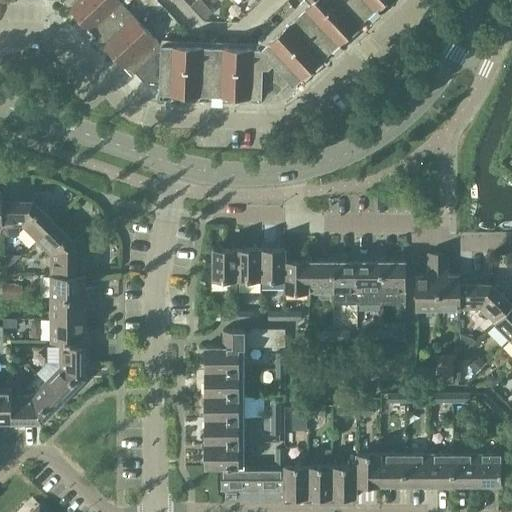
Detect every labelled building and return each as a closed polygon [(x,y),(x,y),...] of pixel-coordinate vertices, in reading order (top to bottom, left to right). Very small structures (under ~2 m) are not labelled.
[(82,20),(103,0),(66,0),(64,2),(82,20)] [(99,38),(129,10),(119,0),(103,0),(82,20),(99,38)] [(163,46),(162,84),(161,94),(263,98),(264,94),(279,94),(292,81),(295,84),(385,0),(311,0),(314,3),(310,7),(307,7),(262,49),(163,46)] [(198,14),(207,6),(201,0),(198,0),(192,7),(198,14)] [(207,6),(198,14),(205,21),(214,13),(207,6)] [(116,57),(146,28),(129,10),(99,38),(116,57)] [(146,28),(116,57),(134,76),(137,73),(146,83),(162,84),(163,46),(146,28)] [(3,198),(3,226),(24,226),(38,241),(56,223),(34,201),(17,201),(17,198),(4,198),(3,198)] [(81,276),(81,275),(87,275),(88,275),(88,239),(82,234),(74,241),(56,223),(38,241),(53,255),(53,276),(81,276)] [(239,280),(239,249),(214,249),(214,280),(239,280)] [(239,280),(263,280),(263,249),(239,249),(239,280)] [(287,261),(287,249),(263,249),(263,280),(286,280),(287,280),(287,261)] [(440,309),(440,253),(429,253),(429,275),(417,275),(417,309),(440,309)] [(461,281),(462,281),(462,275),(450,275),(451,253),(440,253),(440,309),(461,309),(461,281)] [(383,261),(383,292),(407,292),(407,260),(383,261)] [(9,275),(18,275),(18,267),(12,261),(5,261),(5,270),(9,271),(9,275)] [(287,280),(286,280),(286,292),(311,292),(311,261),(287,261),(287,280)] [(335,292),(335,261),(311,261),(311,292),(335,292)] [(359,292),(359,261),(335,261),(335,292),(359,292)] [(359,292),(383,292),(383,261),(359,261),(359,292)] [(53,298),(101,298),(101,287),(87,287),(87,275),(81,275),(81,276),(53,276),(53,298)] [(511,308),(511,303),(492,284),(475,285),(475,281),(462,281),(461,281),(461,309),(482,310),(496,324),(511,308)] [(4,298),(16,298),(16,285),(4,285),(4,298)] [(101,308),(101,298),(53,298),(53,319),(87,319),(87,308),(101,308)] [(511,339),(511,308),(496,324),(511,339)] [(270,320),(286,320),(286,311),(270,312),(270,320)] [(286,311),(286,320),(303,320),(303,311),(286,311)] [(213,320),(239,320),(239,312),(213,312),(213,320)] [(239,312),(239,320),(255,320),(255,312),(239,312)] [(87,319),(53,319),(53,342),(67,342),(73,342),(101,342),(101,330),(87,330),(87,319)] [(207,370),(246,370),(246,347),(286,346),(286,329),(253,329),(253,332),(247,332),(247,329),(225,329),(225,345),(207,345),(207,370)] [(334,340),(334,331),(318,331),(318,340),(334,340)] [(351,331),(334,331),(334,340),(351,340),(351,331)] [(382,340),(382,332),(366,332),(366,340),(382,340)] [(399,332),(382,332),(382,340),(399,340),(399,332)] [(48,382),(65,400),(87,379),(87,361),(90,361),(90,347),(62,347),(62,368),(48,382)] [(277,370),(286,370),(286,353),(277,353),(277,370)] [(478,374),(487,365),(479,356),(469,365),(478,374)] [(430,382),(445,382),(446,368),(430,368),(430,382)] [(207,394),(246,394),(246,370),(207,370),(207,394)] [(286,370),(277,370),(277,387),(286,387),(286,370)] [(1,374),(0,373),(0,422),(12,422),(13,422),(13,397),(13,388),(1,388),(1,374)] [(13,422),(12,422),(12,425),(26,425),(26,422),(44,422),(65,400),(48,382),(33,397),(13,397),(13,422)] [(246,394),(207,394),(207,418),(246,418),(246,394)] [(406,403),(406,394),(390,394),(390,402),(406,403)] [(423,394),(406,394),(406,403),(423,403),(423,394)] [(454,403),(454,394),(438,394),(438,403),(454,403)] [(454,394),(454,403),(471,403),(471,394),(454,394)] [(495,415),(501,409),(489,397),(482,403),(495,415)] [(273,418),(282,418),(281,401),(273,401),(273,418)] [(310,414),(310,406),(293,406),(293,414),(310,414)] [(327,406),(310,406),(310,414),(327,414),(327,406)] [(358,414),(358,406),(341,406),(342,414),(358,414)] [(358,406),(358,414),(375,414),(375,406),(358,406)] [(246,418),(207,418),(207,442),(246,442),(246,418)] [(282,435),(282,418),(273,418),(273,435),(282,435)] [(246,442),(207,442),(207,467),(223,467),(246,466),(246,442)] [(278,466),(286,466),(286,449),(278,449),(278,466)] [(382,485),(382,454),(358,454),(358,466),(358,485),(359,485),(382,485)] [(406,486),(406,454),(382,454),(382,485),(406,486)] [(406,454),(406,486),(430,486),(430,454),(406,454)] [(430,454),(430,486),(454,486),(454,454),(430,454)] [(454,454),(454,486),(478,486),(478,454),(454,454)] [(478,454),(478,486),(503,486),(503,454),(478,454)] [(246,466),(223,467),(223,491),(254,491),(254,466),(246,466)] [(286,466),(278,466),(254,466),(254,491),(285,491),(286,491),(286,466)] [(285,497),(310,497),(310,466),(286,466),(286,491),(285,491),(285,497)] [(310,466),(310,497),(334,497),(334,466),(310,466)] [(334,466),(334,497),(359,497),(359,485),(358,485),(358,466),(334,466)]
